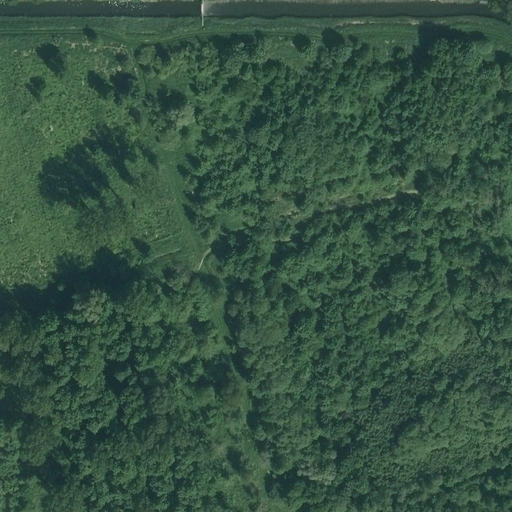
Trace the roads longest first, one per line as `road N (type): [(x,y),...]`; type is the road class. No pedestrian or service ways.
road 1 (track): [(0,30),(106,32),(135,44),(286,33),(326,39),(473,32),(511,41)]
road 2 (track): [(277,511),(145,110),(135,44)]
road 3 (track): [(353,511),(511,462)]
